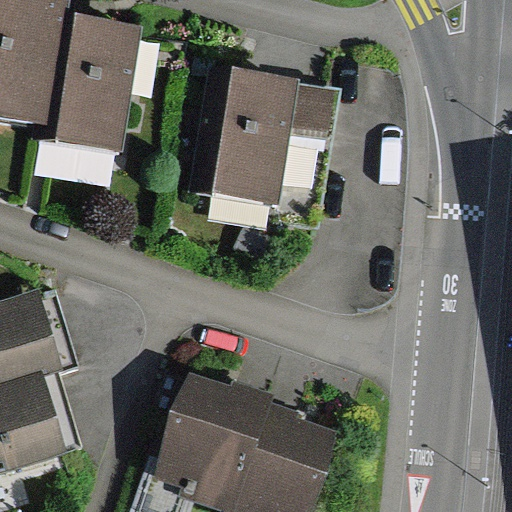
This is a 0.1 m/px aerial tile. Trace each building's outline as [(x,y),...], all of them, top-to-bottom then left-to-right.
[(0,0),(0,117),(44,124),(61,15),(64,2),(52,0),(0,0)] [(44,124),(42,139),(122,151),(142,28),(61,15),(44,124)] [(213,70),(192,196),(278,211),(291,135),(326,141),(335,91),(213,70)] [(0,388),(39,376),(58,370),(35,296),(0,306),(0,388)] [(0,480),(65,460),(39,376),(0,388),(0,480)] [(235,511),(274,403),(233,389),(231,394),(191,380),(156,480),(184,490),(180,500),(215,511),(235,511)] [(274,403),(235,511),(311,511),(338,437),(299,423),(302,413),(274,403)]
